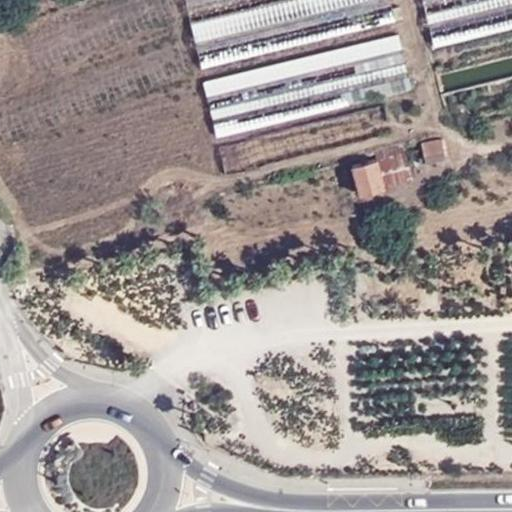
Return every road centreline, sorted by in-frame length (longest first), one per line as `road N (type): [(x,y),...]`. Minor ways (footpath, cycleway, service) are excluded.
road 1 (secondary): [(353,510),(239,489),(165,450)]
road 2 (secondary): [(353,510),(511,508)]
road 3 (residential): [(106,400),(51,366),(6,312)]
road 4 (residential): [(6,312),(31,431)]
